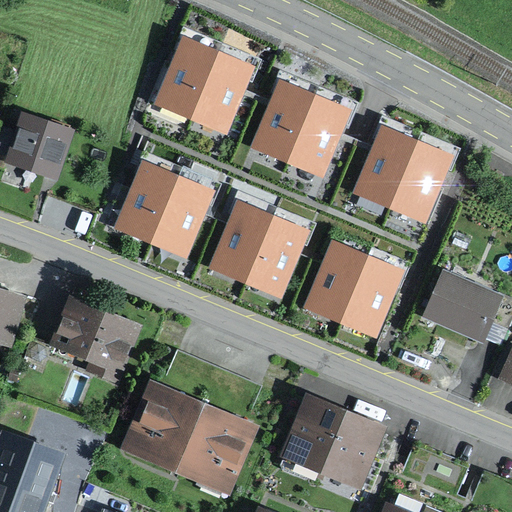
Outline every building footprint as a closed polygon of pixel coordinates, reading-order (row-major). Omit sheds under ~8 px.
[(258,68),(264,56),(187,23),(181,35),(258,68)] [(162,101),(193,114),(217,57),(186,44),(162,101)] [(247,69),(217,57),(193,114),(223,127),(247,69)] [(259,145),(289,157),(313,100),(283,87),(259,145)] [(343,112),(313,100),(289,157),(319,170),(343,112)] [(47,169),(52,154),(60,157),(67,135),(24,120),(20,134),(6,129),(0,146),(0,149),(13,154),(12,157),(47,169)] [(361,190),(391,203),(415,145),(385,133),(361,190)] [(446,158),(415,145),(391,203),(422,215),(446,158)] [(143,151),(139,164),(215,188),(219,175),(143,151)] [(122,225),(152,238),(176,180),(146,168),(122,225)] [(207,193),(176,180),(152,238),(183,251),(207,193)] [(217,265),(247,278),(271,220),(241,207),(217,265)] [(301,233),(271,220),(247,278),(277,290),(301,233)] [(404,274),(409,263),(337,227),(332,237),(404,274)] [(312,305),(342,317),(366,260),(336,247),(312,305)] [(396,272),(366,260),(342,317),(372,330),(396,272)] [(430,313),(480,335),(496,298),(446,277),(430,313)] [(0,337),(6,339),(17,301),(18,301),(0,295),(0,337)] [(96,356),(92,366),(114,375),(133,330),(72,305),(58,340),(96,356)] [(29,341),(19,365),(43,375),(54,351),(29,341)] [(227,483),(249,432),(243,429),(259,392),(174,356),(158,393),(152,391),(131,442),(227,483)] [(511,356),(503,376),(511,380),(511,356)] [(311,402),(289,453),(323,466),(344,416),(311,402)] [(356,480),(377,429),(344,416),(323,466),(356,480)] [(413,444),(402,471),(416,477),(427,450),(413,444)] [(427,450),(416,477),(430,482),(441,456),(427,450)] [(441,456),(430,482),(444,488),(455,462),(441,456)] [(457,494),(468,467),(455,462),(444,488),(457,494)] [(0,502),(24,511),(32,511),(40,492),(35,490),(39,480),(0,465),(0,466),(0,502)] [(482,473),(471,500),(485,505),(496,479),(482,473)] [(496,479),(485,505),(499,511),(510,484),(496,479)] [(511,511),(511,485),(510,484),(499,511),(501,511),(511,511)] [(390,510),(389,511),(418,511),(422,504),(402,495),(398,497),(392,511),(390,510)]
